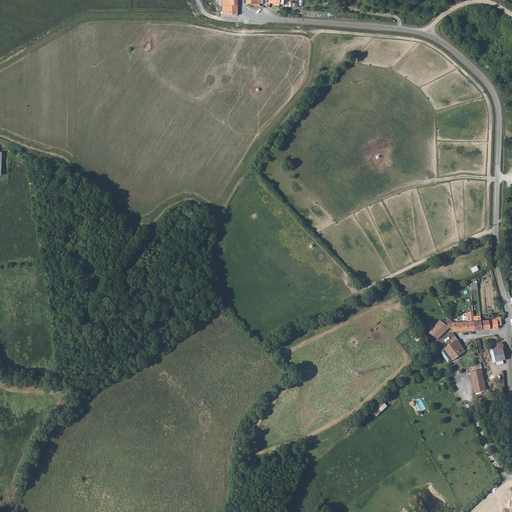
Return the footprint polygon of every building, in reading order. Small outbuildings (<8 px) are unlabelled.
[(229,6),(229,0),(222,0),(222,15),(238,14),(238,6),(229,6)] [(465,314),(466,321),(473,321),(473,315),(473,311),(469,311),(465,314)] [(474,330),(481,329),(481,320),(480,314),(473,315),(473,321),(474,330)] [(481,320),(481,329),(498,328),(498,326),(501,325),(500,317),(496,317),(497,319),(481,320)] [(453,331),(453,322),(448,318),(444,322),(449,327),(453,331)] [(428,332),(437,339),(449,327),(444,322),(440,319),(428,332)] [(453,322),(453,331),(466,330),(466,321),(453,322)] [(466,321),(466,330),(474,330),(473,321),(466,321)] [(455,341),(444,348),(452,359),(453,360),(465,351),(457,340),(455,341)] [(502,360),(505,360),(502,347),(497,348),(492,350),(495,362),(502,360)] [(452,359),(444,348),(439,352),(447,363),(452,359)] [(470,372),(471,380),(484,377),(482,369),(470,372)] [(474,393),(486,390),(484,377),(471,380),(474,393)] [(382,401),(371,411),(375,416),(386,406),(382,401)]
